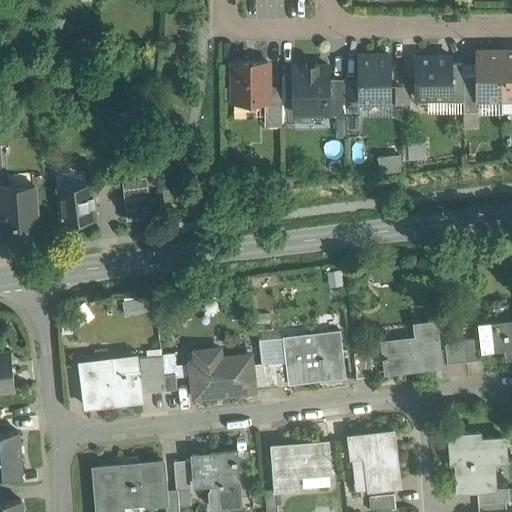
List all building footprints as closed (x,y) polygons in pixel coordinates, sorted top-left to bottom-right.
[(503,98),(502,51),(478,51),(478,75),(478,98),(503,98)] [(511,51),(502,51),(503,98),(511,97),(511,51)] [(391,56),(358,56),(358,78),(358,101),(360,101),(392,100),(391,56)] [(451,56),(416,56),(416,98),(450,98),(452,98),(451,64),(451,56)] [(268,61),(234,61),(234,101),(268,101),(268,86),(268,61)] [(315,63),(315,65),(307,65),(307,63),(306,63),(306,65),(294,65),(295,113),(328,113),(329,113),(328,79),(328,65),(317,65),(317,63),(315,63)] [(463,75),(463,63),(451,64),(452,98),(450,98),(451,102),(464,102),(463,75)] [(478,75),(463,75),(464,102),(464,111),(478,111),(478,98),(478,75)] [(358,101),(358,78),(346,79),(346,114),(360,114),(360,101),(358,101)] [(346,79),(328,79),(329,113),(328,113),(328,115),(346,114),(346,79)] [(281,86),(268,86),(268,101),(268,126),(282,126),(281,86)] [(126,177),(131,218),(152,215),(147,174),(126,177)] [(93,182),(57,187),(61,223),(98,218),(93,182)] [(34,185),(0,188),(4,238),(38,235),(34,185)] [(417,337),(383,341),(387,371),(441,365),(436,321),(415,324),(417,337)] [(511,321),(481,325),(484,350),(507,347),(507,351),(511,350),(511,321)] [(340,330),(259,339),(261,363),(275,361),(275,362),(287,361),(289,382),(290,382),(345,376),(340,330)] [(481,360),(479,339),(465,340),(468,361),(481,360)] [(464,340),(439,343),(442,364),(466,361),(464,340)] [(10,352),(0,353),(0,374),(13,373),(11,351),(10,351),(10,352)] [(370,351),(354,353),(357,378),(373,376),(370,351)] [(163,357),(141,358),(144,392),(145,392),(145,390),(166,388),(166,390),(167,390),(165,375),(163,357)] [(248,357),(194,363),(197,393),(252,387),(249,364),(248,357)] [(138,372),(113,375),(111,359),(81,362),(86,406),(142,399),(138,372)] [(261,363),(249,364),(252,387),(252,389),(277,386),(275,362),(275,361),(261,363)] [(275,362),(277,386),(290,385),(290,382),(289,382),(287,361),(275,362)] [(13,373),(0,374),(0,388),(14,387),(14,388),(15,388),(13,373)] [(176,373),(165,375),(167,390),(178,389),(176,373)] [(18,432),(0,433),(0,473),(22,472),(18,432)] [(479,433),(450,435),(451,452),(456,452),(458,491),(478,489),(496,488),(496,487),(494,461),(507,460),(506,437),(480,439),(479,433)] [(402,485),(397,435),(352,436),(353,458),(369,457),(369,486),(402,485)] [(275,445),(277,492),(298,491),(297,477),(332,475),(330,442),(275,445)] [(237,452),(189,455),(191,483),(218,483),(220,508),(240,507),(237,452)] [(145,505),(167,503),(165,488),(163,460),(94,465),(97,511),(123,511),(123,501),(145,499),(145,505)] [(189,460),(174,461),(176,487),(176,489),(191,488),(189,460)] [(496,488),(478,489),(478,503),(509,501),(509,486),(496,487),(496,488)] [(178,511),(178,503),(176,489),(176,487),(165,488),(167,503),(167,511),(178,511)] [(192,502),(191,488),(176,489),(178,503),(192,502)] [(273,511),(278,511),(277,492),(265,493),(266,511),(273,511)] [(373,496),(374,511),(395,509),(394,494),(373,496)] [(22,511),(21,500),(0,501),(0,511),(22,511)] [(510,511),(509,501),(478,503),(478,511),(510,511)]
